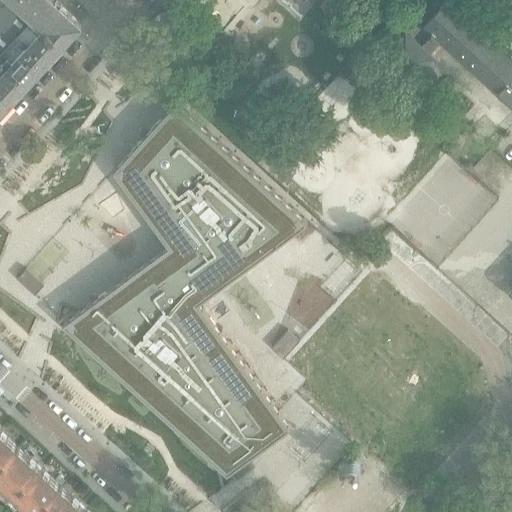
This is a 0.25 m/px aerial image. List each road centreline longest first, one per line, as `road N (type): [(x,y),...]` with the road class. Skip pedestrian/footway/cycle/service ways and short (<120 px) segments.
road 1 (residential): [(149,511),(0,376)]
road 2 (residential): [(0,150),(112,26)]
